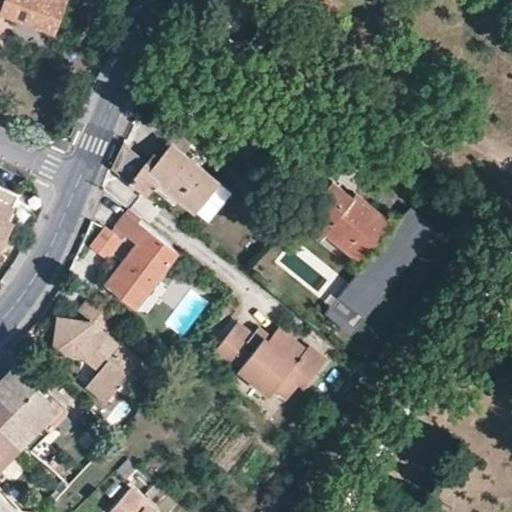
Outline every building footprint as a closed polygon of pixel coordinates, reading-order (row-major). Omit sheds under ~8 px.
[(0,0),(0,11),(55,32),(67,0),(0,0)] [(195,212),(219,181),(171,144),(153,167),(146,162),(147,161),(123,142),(111,169),(130,183),(131,182),(142,191),(148,195),(157,182),(195,212)] [(391,221),(354,191),(351,196),(333,181),(322,195),(330,202),(309,228),(323,240),(326,235),(360,263),(391,221)] [(18,192),(0,183),(0,246),(5,236),(11,222),(14,223),(20,209),(12,205),(18,192)] [(178,253),(141,224),(143,221),(129,209),(112,232),(105,226),(89,246),(109,262),(126,242),(133,248),(105,284),(134,307),(178,253)] [(333,298),(356,315),(423,227),(400,210),(391,221),(360,263),(333,298)] [(111,320),(86,299),(76,312),(88,322),(57,315),(51,350),(95,359),(98,360),(99,362),(100,364),(98,367),(83,383),(104,399),(136,360),(101,332),(111,320)] [(269,341),(267,339),(260,349),(256,354),(245,346),(249,341),(255,335),(239,322),(216,349),(232,362),(234,359),(245,367),(242,370),(271,395),(277,387),(289,372),(301,383),(306,387),(328,359),(311,345),(308,349),(280,327),(269,341)] [(376,335),(365,326),(354,341),(364,349),(376,335)] [(260,349),(267,339),(270,336),(260,328),(255,335),(249,341),(260,349)] [(234,359),(232,362),(242,370),(245,367),(234,359)] [(14,366),(0,380),(0,394),(9,403),(0,413),(0,424),(22,443),(57,407),(14,366)] [(289,397),(301,383),(289,372),(277,387),(289,397)] [(0,467),(22,443),(0,424),(0,413),(9,403),(0,394),(0,467)] [(57,407),(22,443),(29,450),(64,414),(57,407)] [(123,478),(134,465),(124,457),(113,469),(123,478)] [(114,508),(110,511),(146,511),(141,507),(146,502),(130,488),(114,508)]
